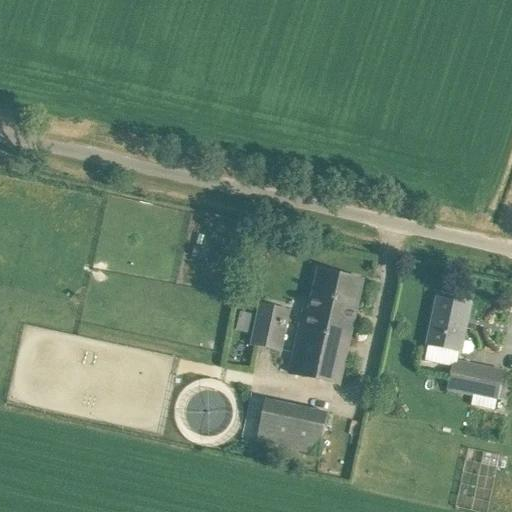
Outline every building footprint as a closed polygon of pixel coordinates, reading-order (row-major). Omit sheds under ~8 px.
[(319,271),(310,311),(304,310),(290,375),(338,386),(362,281),(319,271)] [(470,305),(438,298),(428,347),(460,353),(470,305)] [(252,346),(280,352),(289,310),(260,305),(252,346)] [(499,365),(482,361),(480,367),(455,360),(447,390),(474,398),(476,390),(491,394),(499,365)] [(248,432),(246,442),(256,444),(256,443),(285,449),(280,468),(294,471),(296,463),(298,463),(301,452),(318,456),(328,413),(265,399),(257,434),(248,432)]
